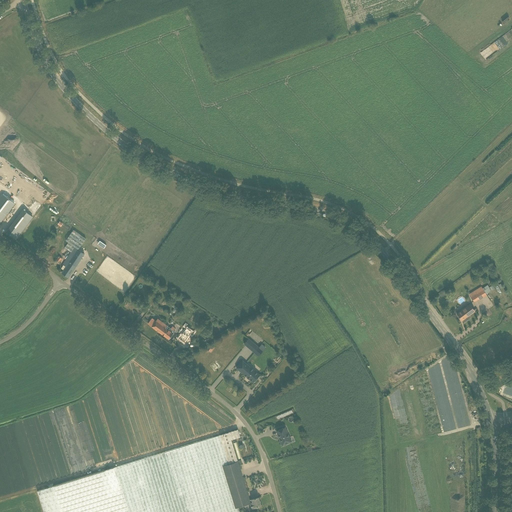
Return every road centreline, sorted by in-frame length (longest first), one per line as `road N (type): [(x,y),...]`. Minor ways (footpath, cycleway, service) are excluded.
road 1 (secondary): [(490,421),(461,357),(383,251),(329,214),(216,190),(125,146),(52,74),(23,2)]
road 2 (unclassified): [(279,511),(248,424),(60,281)]
road 3 (unknown): [(97,469),(248,424)]
